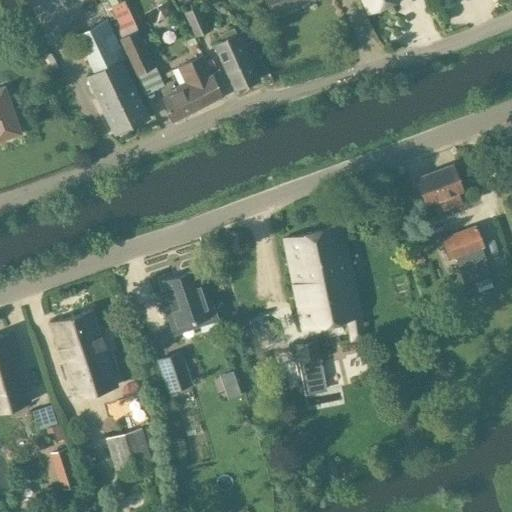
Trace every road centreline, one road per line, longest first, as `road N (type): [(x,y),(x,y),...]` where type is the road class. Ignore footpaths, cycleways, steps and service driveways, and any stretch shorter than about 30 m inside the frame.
road 1 (tertiary): [(0,300),(511,111)]
road 2 (unclassified): [(0,202),(242,109),(511,19)]
